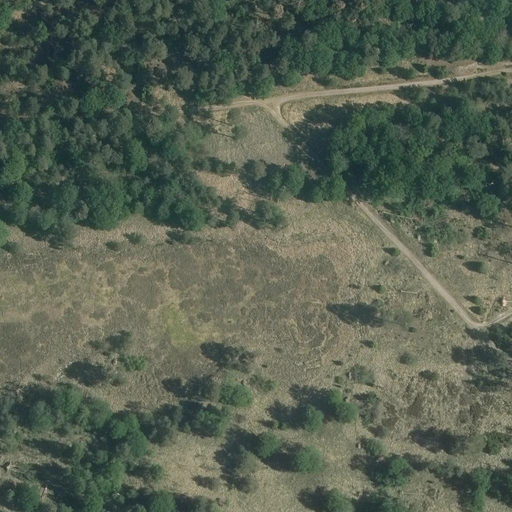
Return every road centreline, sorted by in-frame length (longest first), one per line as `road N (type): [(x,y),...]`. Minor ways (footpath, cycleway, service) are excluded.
road 1 (track): [(474,325),(262,102)]
road 2 (track): [(262,102),(0,128)]
road 3 (track): [(262,102),(511,71)]
